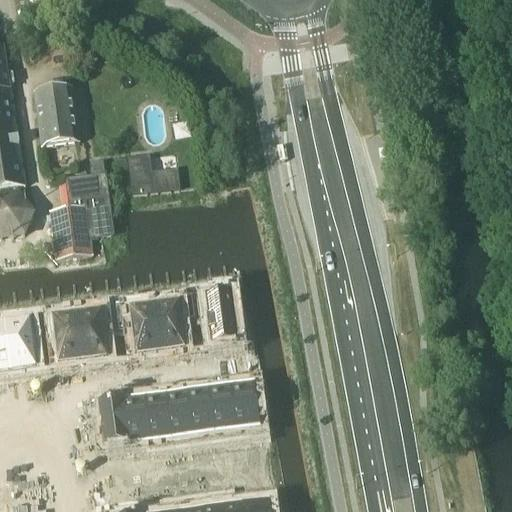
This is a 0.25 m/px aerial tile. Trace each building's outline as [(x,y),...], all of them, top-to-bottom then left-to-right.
[(8,90),(13,87),(11,78),(6,76),(2,53),(0,52),(0,193),(24,189),(8,90)] [(32,98),(40,153),(79,147),(71,93),(32,98)] [(148,160),(128,163),(129,166),(133,200),(136,200),(153,198),(150,178),(148,160)] [(70,213),(50,216),(56,265),(92,260),(90,246),(99,245),(99,243),(112,241),(115,241),(107,177),(105,177),(104,178),(92,179),(66,183),(70,213)] [(0,240),(1,242),(25,239),(33,217),(18,198),(17,191),(0,193),(0,240)] [(206,296),(191,298),(194,322),(208,321),(209,326),(208,326),(209,337),(210,337),(212,350),(221,349),(222,353),(235,351),(235,347),(237,347),(235,330),(239,330),(237,315),(233,316),(231,299),(207,302),(206,296)] [(178,306),(154,309),(160,357),(161,357),(162,360),(176,358),(176,355),(184,354),(181,324),(194,322),(191,298),(177,300),(178,306)] [(129,306),(115,308),(118,332),(131,331),(135,360),(144,359),(144,363),(159,361),(158,357),(160,357),(154,309),(129,312),(129,306)] [(101,316),(77,319),(83,367),(85,366),(85,370),(99,368),(99,365),(108,363),(104,334),(118,332),(115,308),(100,310),(101,316)] [(52,316),(38,318),(39,324),(40,336),(41,342),(55,340),(58,370),(67,369),(68,372),(82,371),(82,367),(83,367),(77,319),(53,322),(52,316)] [(39,324),(5,328),(11,376),(13,376),(13,379),(28,377),(27,374),(36,373),(31,337),(40,336),(39,324)] [(5,328),(0,328),(0,381),(2,381),(1,377),(11,376),(5,328)] [(254,389),(231,392),(236,434),(260,431),(258,416),(261,415),(260,404),(256,405),(254,389)] [(197,397),(188,398),(193,439),(215,437),(209,395),(208,395),(207,392),(196,393),(197,397)] [(231,392),(209,395),(215,437),(236,434),(231,392)] [(154,402),(145,403),(150,445),(172,442),(167,401),(165,401),(165,397),(154,399),(154,402)] [(188,398),(167,401),(172,442),(193,439),(188,398)] [(124,405),(129,447),(150,445),(145,403),(125,406),(124,405)] [(102,434),(99,435),(100,446),(104,445),(104,451),(129,447),(124,405),(99,408),(102,434)] [(247,453),(239,454),(240,466),(248,465),(247,453)] [(239,454),(231,455),(232,467),(240,466),(239,454)] [(204,458),(196,459),(197,471),(205,470),(204,458)] [(196,459),(188,460),(189,472),(197,471),(196,459)] [(161,464),(153,465),(155,477),(162,476),(161,464)] [(153,465),(145,466),(147,478),(155,477),(153,465)] [(132,468),(124,469),(125,481),(133,480),(132,468)] [(249,472),(241,473),(243,485),(251,484),(249,472)] [(241,473),(233,474),(235,486),(243,485),(241,473)] [(206,478),(198,479),(200,491),(208,490),(206,478)] [(198,479),(190,480),(192,492),(200,491),(198,479)] [(163,483),(156,484),(157,496),(165,495),(163,483)] [(156,484),(148,485),(149,497),(157,496),(156,484)] [(134,487),(126,488),(128,500),(136,499),(134,487)]
